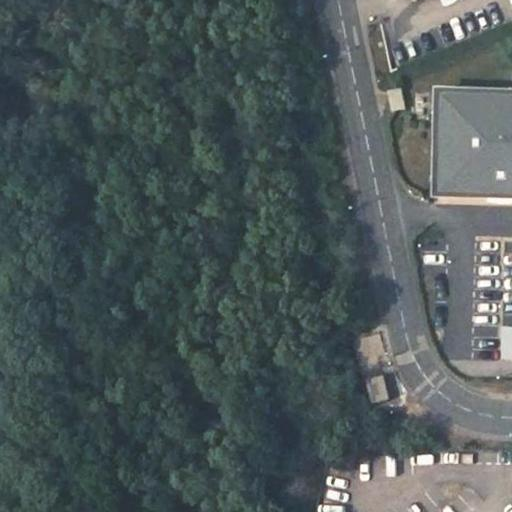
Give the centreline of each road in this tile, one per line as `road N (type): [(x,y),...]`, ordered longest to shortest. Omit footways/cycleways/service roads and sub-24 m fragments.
road 1 (residential): [(339,0),(418,367),(461,407),(511,417)]
road 2 (unknown): [(511,487),(408,490),(376,511)]
